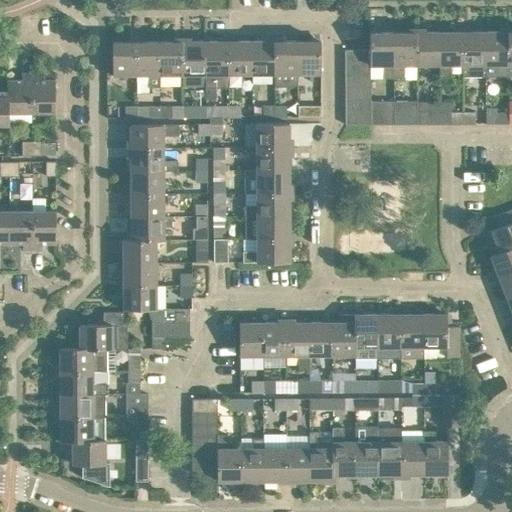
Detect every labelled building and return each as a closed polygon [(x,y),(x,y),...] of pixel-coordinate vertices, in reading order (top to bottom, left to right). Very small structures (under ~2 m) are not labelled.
[(450,64),(463,64),(463,31),(440,32),(440,65),(440,76),(450,76),(450,64)] [(486,76),(486,64),(486,31),(463,31),(463,64),(463,76),(486,76)] [(509,31),(486,31),(486,64),(486,76),(509,76),(509,31)] [(384,77),(394,77),(394,32),(370,32),(370,49),(370,62),(371,65),(384,65),(384,77)] [(404,65),(417,65),(417,32),(394,32),(394,77),(404,77),(404,65)] [(417,65),(440,65),(440,32),(417,32),(417,65)] [(297,85),(297,73),(297,40),(274,41),(274,73),(274,86),(297,85)] [(297,73),(321,73),(321,40),(297,40),(297,73)] [(113,58),(107,58),(107,74),(113,74),(137,74),(136,41),(113,42),(113,58)] [(160,86),(160,74),(159,41),(136,41),(137,74),(148,74),(149,86),(160,86)] [(160,74),(183,74),(182,41),(159,41),(160,74)] [(205,87),(206,87),(205,41),(182,41),(183,74),(182,85),(205,85),(205,87)] [(229,87),(228,74),(228,41),(205,41),(206,87),(229,87)] [(228,74),(251,73),(251,41),(228,41),(228,74)] [(251,73),(274,73),(274,41),(251,41),(251,73)] [(345,62),(370,62),(370,49),(345,49),(345,62)] [(371,74),(371,65),(370,62),(345,62),(345,74),(371,74)] [(9,111),(32,112),(32,73),(22,73),(22,80),(8,80),(8,90),(9,90),(9,111)] [(55,112),(55,80),(41,80),(41,73),(32,73),(32,112),(55,112)] [(345,86),(371,86),(371,74),(345,74),(345,86)] [(345,99),(371,99),(371,86),(345,86),(345,99)] [(0,122),(9,122),(9,111),(9,90),(8,90),(0,90),(0,122)] [(371,111),(371,100),(371,99),(345,99),(345,112),(371,111)] [(393,124),(393,101),(371,100),(371,111),(371,124),(393,124)] [(393,101),(393,124),(416,124),(416,120),(416,116),(416,112),(416,100),(393,101)] [(183,117),(206,116),(206,105),(183,106),(183,117)] [(222,116),(228,116),(228,105),(206,105),(206,116),(210,116),(210,117),(222,117),(222,116)] [(241,116),(241,105),(228,105),(228,116),(241,116)] [(263,117),(274,116),(274,105),(263,106),(263,117)] [(274,105),(274,116),(287,116),(287,105),(274,105)] [(298,116),(321,116),(321,105),(298,105),(298,116)] [(125,117),(137,117),(136,106),(125,107),(125,117)] [(137,117),(160,117),(159,106),(136,106),(137,117)] [(160,117),(183,117),(183,106),(159,106),(160,117)] [(345,124),(371,124),(371,111),(345,112),(345,124)] [(416,124),(429,124),(429,112),(416,112),(416,116),(416,120),(416,124)] [(451,123),(462,123),(462,112),(451,112),(451,123)] [(462,123),(475,123),(475,112),(462,112),(462,123)] [(497,123),(508,123),(508,112),(497,112),(497,123)] [(198,135),(209,134),(209,122),(198,123),(198,135)] [(210,122),(209,122),(209,127),(209,134),(222,134),(222,122),(210,122)] [(257,147),(289,146),(289,123),(257,123),(257,147)] [(162,147),(162,135),(179,135),(178,124),(162,124),(131,124),(131,148),(162,147)] [(32,141),(32,154),(41,154),(41,140),(32,141)] [(22,154),(32,154),(32,141),(22,141),(22,154)] [(213,159),(225,159),(225,146),(213,147),(213,159)] [(257,169),(290,169),(289,146),(257,147),(257,169)] [(177,160),(162,160),(162,147),(131,148),(131,170),(162,170),(177,170),(177,160)] [(207,170),(207,158),(196,158),(196,170),(207,170)] [(0,175),(10,175),(10,161),(0,161),(0,175)] [(10,161),(10,175),(19,175),(19,161),(10,161)] [(33,161),(23,161),(23,173),(33,173),(33,161)] [(56,175),(56,161),(46,161),(46,175),(56,175)] [(290,169),(257,169),(245,169),(245,192),(257,191),(257,192),(290,192),(290,169)] [(131,193),(163,193),(162,170),(131,170),(131,193)] [(207,170),(196,170),(196,181),(207,181),(207,170)] [(213,193),(225,193),(225,180),(213,180),(213,193)] [(245,215),(290,215),(290,192),(257,192),(257,205),(245,205),(245,215)] [(131,216),(163,216),(163,193),(131,193),(131,216)] [(225,193),(213,193),(214,215),(225,215),(225,193)] [(196,216),(208,216),(207,203),(196,204),(196,216)] [(492,229),(484,232),(493,254),(511,246),(511,208),(494,216),(499,227),(492,229)] [(0,242),(10,243),(10,211),(0,210),(0,242)] [(23,249),(33,249),(32,210),(10,211),(10,243),(23,243),(23,249)] [(42,243),(56,242),(56,210),(32,210),(33,249),(42,249),(42,243)] [(245,238),(290,238),(290,215),(245,215),(245,238)] [(163,239),(163,225),(172,225),(172,216),(163,216),(131,216),(131,239),(156,239),(163,239)] [(199,216),(196,216),(196,227),(208,227),(208,216),(204,216),(199,216)] [(214,239),(228,239),(225,238),(225,226),(214,226),(214,239)] [(258,251),(243,251),(243,261),(243,262),(290,262),(290,260),(290,238),(258,238),(258,251)] [(124,262),(156,262),(156,239),(131,239),(124,239),(124,262)] [(186,239),(168,240),(168,253),(187,253),(186,239)] [(228,262),(228,242),(228,239),(214,239),(214,262),(228,262)] [(511,271),(511,246),(493,254),(491,255),(499,277),(511,271)] [(208,250),(197,250),(197,261),(197,262),(208,262),(208,250)] [(124,285),(156,285),(156,262),(124,262),(124,285)] [(511,271),(499,277),(508,298),(511,296),(511,271)] [(181,285),(192,285),(192,273),(181,273),(181,285)] [(156,309),(156,308),(156,285),(124,285),(124,309),(131,309),(156,309)] [(181,297),(192,297),(192,285),(181,285),(181,297)] [(146,317),(164,317),(164,308),(156,308),(156,309),(131,309),(131,318),(146,318),(146,317)] [(190,323),(190,309),(190,308),(164,308),(164,317),(164,321),(164,322),(190,323)] [(113,324),(124,324),(123,311),(104,311),(103,319),(100,319),(98,321),(98,324),(80,324),(80,347),(80,348),(95,348),(113,348),(113,324)] [(378,347),(378,313),(354,314),(354,354),(355,354),(355,357),(378,357),(378,347)] [(378,347),(401,347),(401,313),(378,313),(378,347)] [(424,357),(424,347),(424,313),(401,313),(401,347),(413,347),(413,357),(424,357)] [(459,326),(447,326),(447,313),(424,313),(424,347),(446,346),(446,356),(460,356),(459,326)] [(354,314),(339,314),(339,322),(332,322),(332,355),(354,354),(354,314)] [(190,336),(190,323),(164,322),(164,336),(190,336)] [(240,355),(263,355),(263,322),(240,322),(240,355)] [(263,355),(286,355),(286,322),(263,322),(263,355)] [(309,355),(309,322),(286,322),(286,355),(298,355),(298,369),(309,369),(309,355)] [(309,355),(332,355),(332,322),(309,322),(309,355)] [(95,348),(80,348),(80,347),(60,347),(60,371),(95,371),(95,348)] [(140,371),(140,348),(129,348),(129,371),(140,371)] [(107,382),(95,382),(95,371),(60,371),(61,394),(95,394),(95,393),(105,393),(107,393),(107,382)] [(140,393),(140,382),(140,371),(129,371),(129,382),(126,382),(126,394),(140,393)] [(343,391),(355,391),(355,380),(343,379),(343,391)] [(355,391),(378,391),(378,379),(355,380),(355,391)] [(378,379),(378,391),(401,391),(401,379),(378,379)] [(424,394),(460,394),(460,379),(435,379),(435,382),(424,383),(424,394)] [(264,392),(275,391),(275,380),(264,381),(264,392)] [(297,392),(310,391),(309,380),(297,380),(297,392)] [(309,380),(310,391),(321,391),(321,380),(309,380)] [(252,392),(264,392),(264,381),(252,381),(252,392)] [(412,395),(424,394),(424,383),(412,383),(412,395)] [(105,416),(105,393),(95,393),(95,394),(61,394),(61,417),(105,416)] [(148,416),(148,405),(148,394),(140,394),(140,393),(126,394),(127,405),(137,405),(137,416),(148,416)] [(412,406),(424,406),(424,394),(412,395),(412,406)] [(443,425),(448,425),(460,425),(460,394),(424,394),(424,406),(443,406),(443,425)] [(287,398),(286,410),(298,410),(298,397),(287,398)] [(310,409),(332,409),(332,397),(309,398),(310,409)] [(332,397),(332,409),(344,409),(344,397),(332,397)] [(378,409),(378,397),(355,397),(355,409),(378,409)] [(378,397),(378,409),(390,409),(390,397),(378,397)] [(192,411),(217,410),(217,398),(192,398),(192,411)] [(241,409),(241,398),(229,398),(229,409),(241,409)] [(241,409),(252,409),(252,398),(241,398),(241,409)] [(274,410),(286,410),(287,398),(274,398),(274,410)] [(218,423),(218,418),(217,410),(192,411),(192,423),(218,423)] [(106,440),(106,438),(105,416),(61,417),(61,440),(106,440)] [(148,439),(148,428),(148,416),(137,416),(137,439),(148,439)] [(218,435),(218,434),(218,423),(192,423),(192,435),(218,435)] [(355,441),(344,441),(344,426),(332,426),(333,441),(332,441),(332,447),(332,474),(333,474),(355,474),(355,441)] [(378,441),(378,426),(368,426),(368,441),(355,441),(355,474),(378,473),(378,441)] [(424,441),(424,431),(402,430),(402,441),(401,441),(401,473),(424,473),(423,441),(424,441)] [(448,440),(435,441),(434,430),(424,431),(424,441),(423,441),(424,473),(448,473),(448,440)] [(332,447),(320,447),(320,431),(309,431),(310,435),(309,435),(309,480),(333,480),(333,474),(332,474),(332,447)] [(241,447),(228,447),(228,434),(218,434),(218,435),(218,447),(217,460),(217,473),(217,480),(241,480),(241,447)] [(192,447),(218,447),(218,435),(192,435),(192,447)] [(286,480),(309,480),(309,435),(286,435),(287,447),(286,447),(286,480)] [(264,480),(264,447),(263,438),(253,438),(253,447),(241,447),(241,480),(264,480)] [(106,440),(61,440),(61,441),(62,441),(62,450),(73,450),(73,464),(82,463),(82,477),(109,486),(110,462),(106,462),(106,443),(106,440)] [(378,473),(401,473),(401,441),(378,441),(378,473)] [(217,460),(218,447),(192,447),(192,460),(217,460)] [(264,480),(286,480),(286,447),(264,447),(264,480)] [(148,481),(148,456),(136,456),(136,481),(148,481)] [(217,473),(217,460),(192,460),(192,473),(217,473)]
